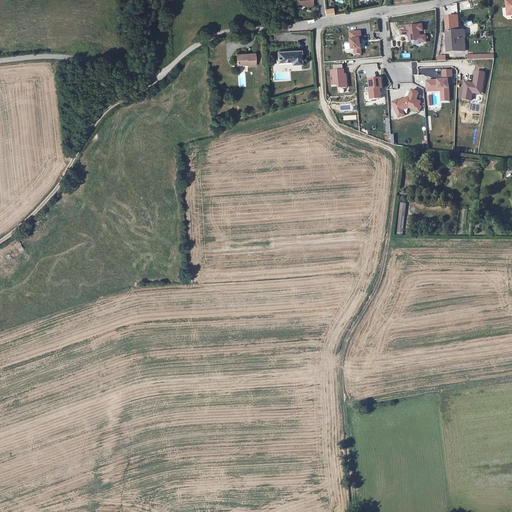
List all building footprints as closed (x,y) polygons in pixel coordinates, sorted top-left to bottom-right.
[(459,17),(447,17),(448,51),(466,51),(466,34),(459,33),(459,17)] [(421,36),(421,31),(424,31),(423,25),(408,27),(408,30),(402,31),(402,35),(410,35),(410,41),(421,40),(421,43),(427,42),(426,36),(421,36)] [(361,44),(361,40),(363,39),(362,32),(351,33),(352,50),(355,50),(355,55),(362,54),(361,44)] [(302,51),(278,53),(279,63),(292,62),(293,66),(303,66),(302,51)] [(256,54),(237,55),(238,65),(249,64),(249,66),(249,68),(257,67),(256,54)] [(331,72),(332,86),(338,85),(339,88),(347,87),(346,75),(343,75),(343,70),(343,65),(332,66),(333,71),(331,72)] [(428,89),(442,88),(442,91),(442,99),(450,99),(449,84),(453,84),(452,71),(443,71),(444,80),(427,81),(428,89)] [(471,100),(473,93),(479,94),(480,85),(483,85),(485,73),(476,71),(474,82),(475,82),(474,84),(471,84),(471,83),(465,82),(462,99),(471,100)] [(370,80),(371,90),(370,90),(371,100),(381,99),(380,89),(383,89),(382,79),(370,80)] [(421,101),(416,99),(418,92),(412,90),(408,99),(406,100),(404,99),(399,102),(399,100),(393,103),(397,112),(403,110),(409,108),(420,111),(422,106),(419,105),(421,101)] [(399,118),(405,115),(403,110),(397,112),(399,118)] [(400,202),(397,234),(403,234),(406,203),(400,202)]
